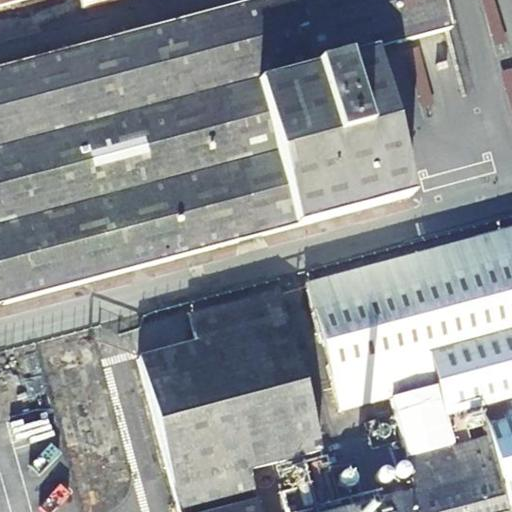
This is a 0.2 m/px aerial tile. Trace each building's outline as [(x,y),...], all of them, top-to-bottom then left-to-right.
[(0,0),(0,14),(53,0),(109,0),(111,4),(126,0),(0,0)] [(438,0),(276,0),(0,73),(0,306),(263,238),(245,165),(274,158),(255,86),(447,34),(438,0)] [(476,164),(436,170),(438,181),(478,175),(476,164)] [(385,431),(399,482),(449,468),(440,435),(481,424),(504,511),(511,511),(511,242),(293,301),(331,446),(385,431)] [(319,455),(277,300),(190,324),(194,344),(137,360),(177,511),(257,511),(248,474),(319,455)] [(323,465),(308,468),(318,505),(332,501),(323,465)] [(301,474),(288,476),(296,509),(309,506),(301,474)]
